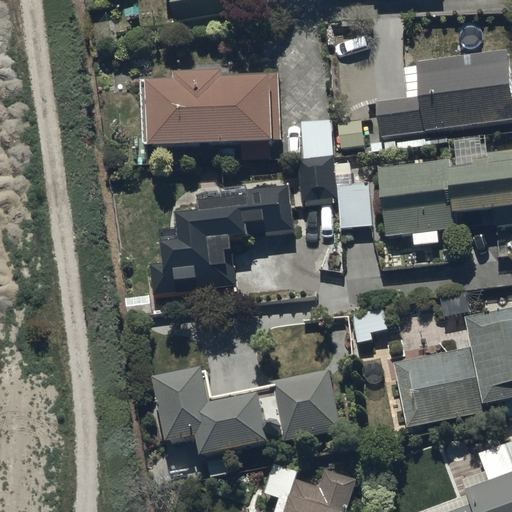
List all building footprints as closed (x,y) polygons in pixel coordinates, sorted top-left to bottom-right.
[(200,0),(168,5),(172,29),(245,17),(241,0),(200,0)] [(377,111),(381,148),(511,133),(511,90),(509,61),(405,73),(409,108),(377,111)] [(148,100),(149,166),(237,164),(237,168),(273,167),(271,97),(279,97),(279,83),(219,85),(219,92),(177,93),(177,100),(148,100)] [(298,169),(303,213),(338,210),(340,237),(373,234),(368,188),(352,189),(351,173),(335,175),(331,130),(302,133),(305,168),(298,169)] [(362,132),(339,133),(340,158),(364,157),(362,132)] [(382,175),(386,245),(414,244),(414,256),(441,254),(440,242),(460,241),(460,233),(494,231),(494,236),(511,235),(511,156),(488,158),(489,174),(453,176),(453,171),(382,175)] [(202,223),(177,224),(179,251),(163,252),(164,265),(151,266),(153,297),(237,291),(236,277),(227,277),(226,262),(232,262),(232,250),(250,249),(249,236),(294,233),(291,189),(247,192),(248,196),(208,198),(209,210),(201,210),(202,223)] [(395,361),(409,428),(496,410),(494,402),(507,400),(510,415),(511,414),(511,304),(471,313),(478,344),(395,361)] [(353,311),(358,342),(376,340),(375,332),(392,329),(389,306),(353,311)] [(202,431),(206,451),(292,434),(293,440),(346,430),(334,367),(278,378),(279,387),(217,399),(209,362),(160,372),(173,436),(202,431)] [(511,511),(511,440),(481,451),(488,470),(465,479),(470,493),(421,510),(421,511),(511,511)] [(349,511),(360,478),(330,469),(324,486),(300,478),(295,495),(286,492),(280,511),(349,511)]
